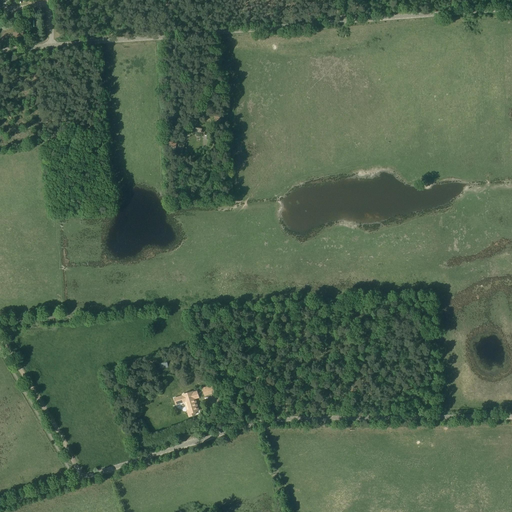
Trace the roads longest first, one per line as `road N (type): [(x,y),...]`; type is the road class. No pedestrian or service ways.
road 1 (tertiary): [(511,416),(268,421),(0,505)]
road 2 (unclassified): [(511,8),(0,51)]
road 3 (track): [(81,478),(0,336)]
